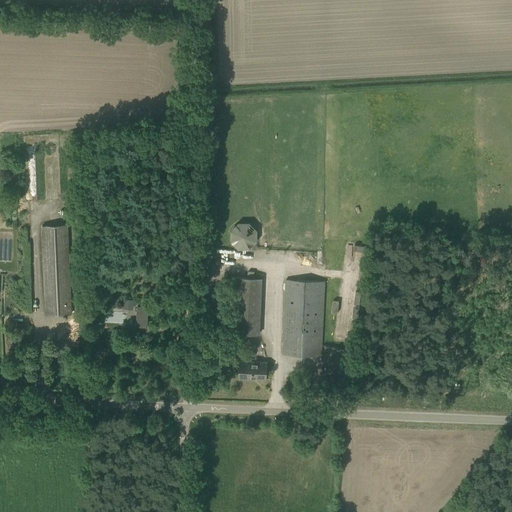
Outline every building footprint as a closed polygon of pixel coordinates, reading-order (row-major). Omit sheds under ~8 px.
[(60,176),(49,176),(49,198),(71,198),(70,143),(59,143),(60,176)] [(249,249),(257,241),(257,230),(249,222),(238,222),(230,230),(230,241),(238,249),(249,249)] [(46,315),(71,314),(67,224),(42,226),(46,315)] [(259,334),(261,279),(231,277),(228,332),(259,334)] [(321,356),(324,281),(286,280),(282,354),(321,356)] [(124,298),(124,309),(134,310),(134,299),(124,298)] [(147,327),(148,307),(136,306),(135,327),(147,327)] [(372,342),(383,357),(393,350),(385,339),(381,342),(378,338),(372,342)] [(266,380),(267,362),(239,361),(238,379),(266,380)]
